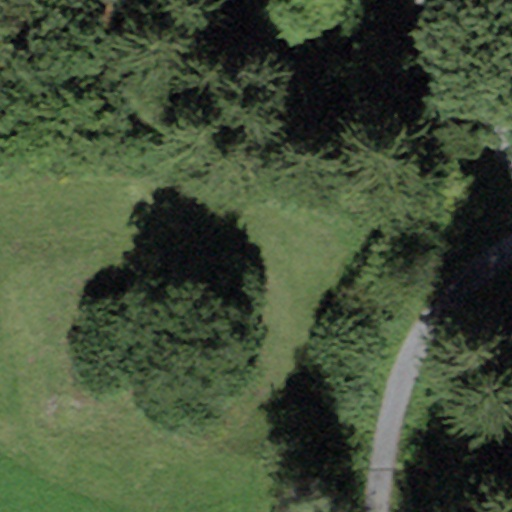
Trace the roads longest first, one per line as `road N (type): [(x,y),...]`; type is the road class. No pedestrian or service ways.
road 1 (track): [(381,511),(394,389),(438,323),(511,273)]
road 2 (track): [(511,118),(451,0)]
